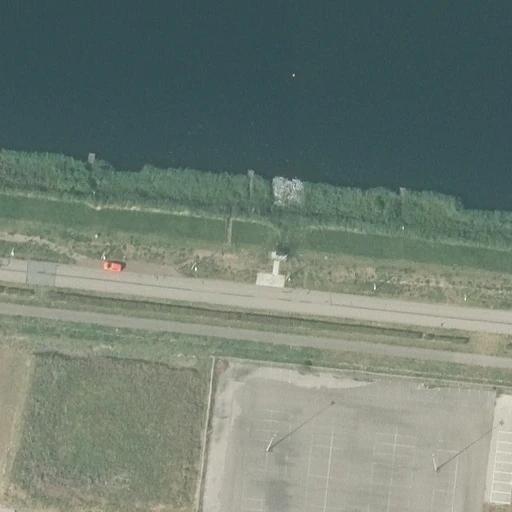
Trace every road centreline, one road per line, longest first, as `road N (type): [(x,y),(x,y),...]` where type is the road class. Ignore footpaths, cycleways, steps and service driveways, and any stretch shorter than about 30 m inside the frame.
road 1 (tertiary): [(511,325),(0,271)]
road 2 (track): [(0,236),(33,240),(117,283)]
